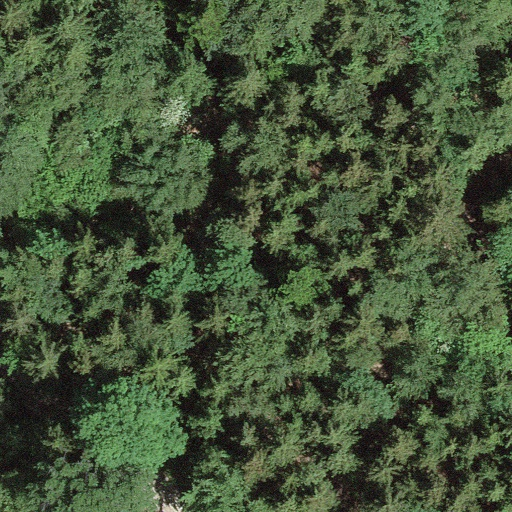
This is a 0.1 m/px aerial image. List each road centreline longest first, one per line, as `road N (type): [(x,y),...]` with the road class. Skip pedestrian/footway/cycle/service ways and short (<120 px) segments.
road 1 (track): [(511,330),(396,0)]
road 2 (track): [(195,511),(0,370)]
